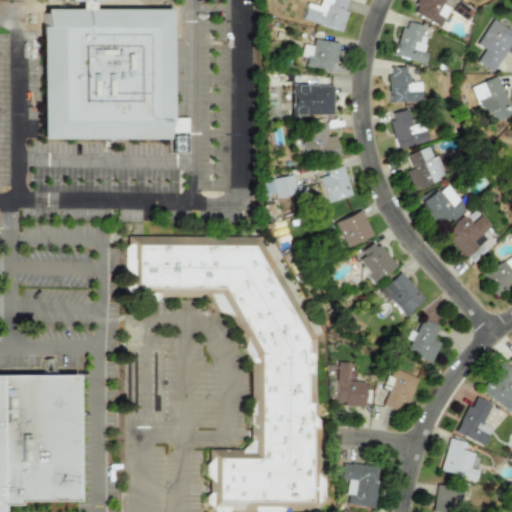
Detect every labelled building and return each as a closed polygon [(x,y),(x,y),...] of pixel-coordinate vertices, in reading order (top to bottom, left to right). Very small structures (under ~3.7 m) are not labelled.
[(0,0),(0,1),(63,1),(63,6),(77,6),(77,9),(38,9),(38,139),(164,140),(164,123),(169,123),(170,10),(89,10),(90,1),(95,1),(95,0),(0,0)] [(346,0),(318,0),(316,6),(305,2),(300,18),(338,30),(346,0)] [(447,7),(440,4),(441,0),(415,0),(410,12),(438,25),(447,7)] [(474,44),(482,48),(474,61),(491,71),(511,36),(511,31),(490,18),(474,44)] [(422,63),(424,52),(421,51),(424,36),(418,35),(421,25),(401,20),(393,55),(422,63)] [(301,44),(299,56),(304,57),(303,66),(331,70),(335,42),(311,39),(310,45),(301,44)] [(419,101),(419,82),(405,82),(405,66),(387,66),(387,102),(419,101)] [(510,115),(495,76),(469,85),(484,124),(510,115)] [(330,115),(330,85),(289,84),(288,114),(330,115)] [(426,140),(421,122),(410,125),(405,108),(387,113),(397,148),(426,140)] [(302,159),(335,155),(332,135),(324,136),(322,124),(304,126),(306,140),(300,141),(302,159)] [(168,152),(184,153),(184,133),(168,133),(168,152)] [(404,154),(409,169),(403,170),(410,190),(442,178),(430,145),(404,154)] [(349,195),(340,165),(323,170),(324,174),(315,177),(323,202),(349,195)] [(272,198),(293,194),(289,174),(259,180),(262,194),(271,192),(272,198)] [(435,225),(448,216),(450,219),(463,209),(443,182),(417,201),(435,225)] [(369,235),(358,209),(332,221),(343,247),(369,235)] [(493,242),(483,230),(488,226),(478,215),(468,224),(461,215),(440,232),(467,264),(493,242)] [(392,267),(373,240),(353,254),(367,273),(364,275),(369,283),(392,267)] [(136,287),(220,288),(258,353),(257,459),(216,458),(215,501),(307,502),(309,429),(315,429),(315,420),(308,414),(308,403),(303,403),(303,373),(310,374),(308,344),(250,246),(135,245),(136,287)] [(479,273),(493,296),(511,284),(511,265),(507,269),(502,260),(479,273)] [(422,298),(397,271),(378,289),(402,316),(422,298)] [(437,326),(419,318),(413,332),(407,329),(403,338),(408,340),(403,352),(428,363),(437,342),(431,339),(437,326)] [(139,325),(123,325),(124,344),(140,344),(139,325)] [(479,393),(511,411),(511,383),(506,380),(511,369),(496,361),(479,393)] [(362,381),(347,381),(347,362),(333,362),(333,404),(362,404),(362,381)] [(380,405),(402,413),(415,377),(389,368),(383,382),(388,384),(380,405)] [(0,506),(14,506),(13,501),(74,502),(73,374),(0,374),(0,506)] [(482,445),(489,426),(480,423),(489,403),(469,395),(453,433),(482,445)] [(438,472),(473,479),(476,470),(468,468),(471,452),(461,450),(463,442),(446,438),(438,472)] [(376,465),(339,462),(337,478),(345,479),(343,503),(372,506),(376,465)] [(461,488),(433,485),(431,509),(459,511),(461,488)]
